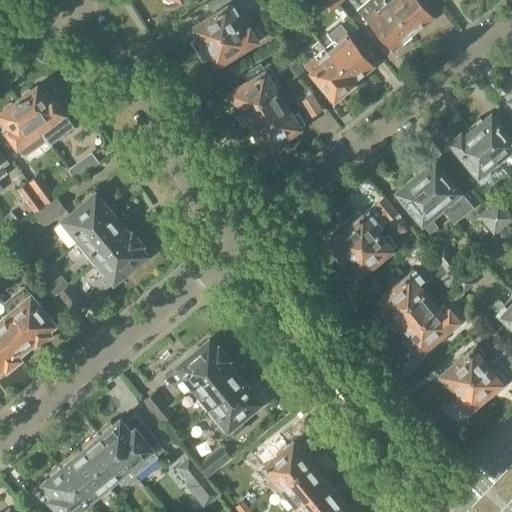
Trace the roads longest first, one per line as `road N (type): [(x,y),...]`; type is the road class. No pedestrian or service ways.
road 1 (residential): [(231,248),(511,20)]
road 2 (residential): [(447,511),(231,248)]
road 3 (residential): [(0,437),(231,248)]
road 4 (residential): [(231,248),(74,0)]
